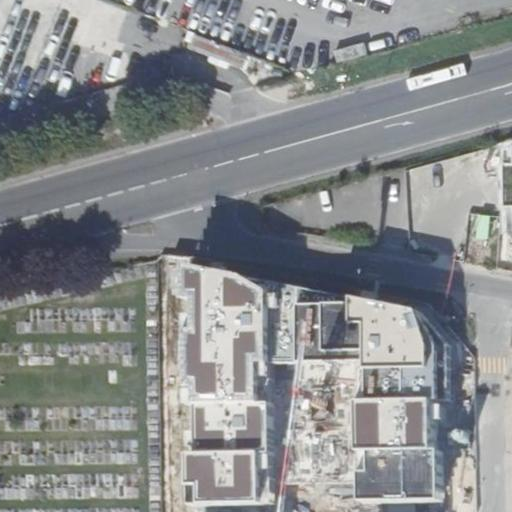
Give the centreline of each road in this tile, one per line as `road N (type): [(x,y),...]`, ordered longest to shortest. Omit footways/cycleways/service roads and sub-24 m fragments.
road 1 (secondary): [(511,82),(0,226)]
road 2 (residential): [(476,282),(482,511)]
